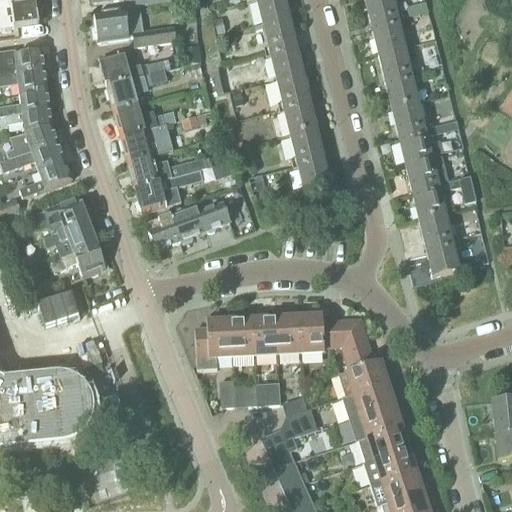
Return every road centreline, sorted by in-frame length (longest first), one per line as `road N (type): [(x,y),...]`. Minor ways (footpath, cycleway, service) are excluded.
road 1 (residential): [(62,0),(78,117),(144,304)]
road 2 (residential): [(358,283),(376,227),(317,0)]
road 3 (residential): [(144,304),(281,270),(358,283)]
road 4 (residential): [(471,511),(434,362)]
road 5 (residential): [(144,304),(204,442)]
road 6 (residential): [(204,442),(231,432),(245,439),(277,511)]
